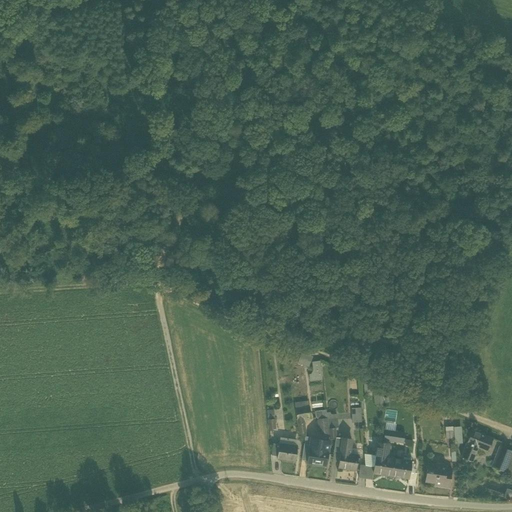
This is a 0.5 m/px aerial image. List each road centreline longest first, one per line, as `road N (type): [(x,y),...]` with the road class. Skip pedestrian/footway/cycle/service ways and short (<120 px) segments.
road 1 (unclassified): [(511,505),(237,472),(84,511)]
road 2 (track): [(511,433),(151,282)]
road 3 (track): [(151,282),(278,0)]
road 4 (track): [(197,481),(151,282)]
road 5 (track): [(151,282),(0,288)]
